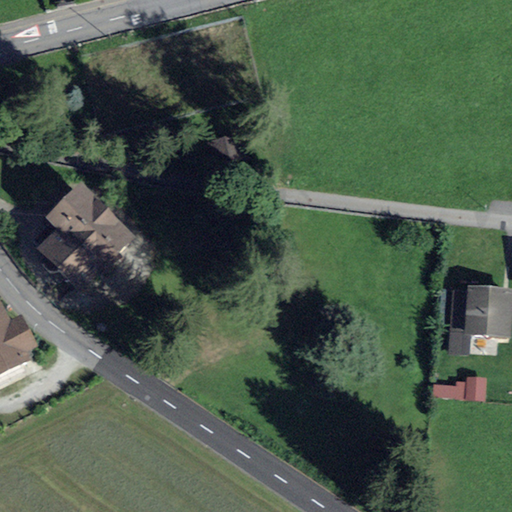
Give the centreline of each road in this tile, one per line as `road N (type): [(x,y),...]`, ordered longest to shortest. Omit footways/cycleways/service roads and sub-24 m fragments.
road 1 (residential): [(0,144),(190,181),(511,221)]
road 2 (secondary): [(0,269),(54,325),(338,511)]
road 3 (primary): [(187,0),(0,48)]
